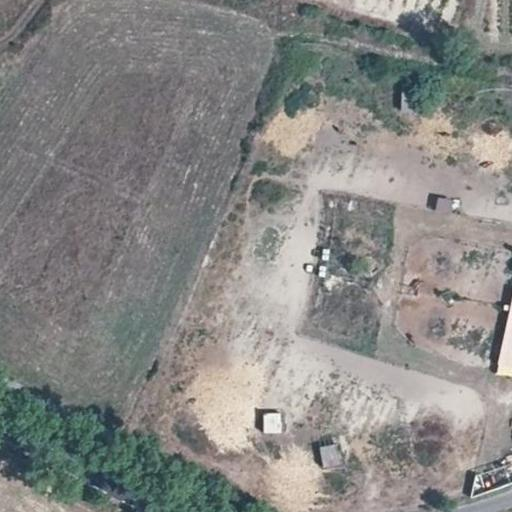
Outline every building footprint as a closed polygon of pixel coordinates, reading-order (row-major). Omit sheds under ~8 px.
[(401,92),(401,113),(415,113),(416,93),(401,92)] [(437,198),(435,216),(451,218),(453,200),(437,198)] [(511,309),(498,365),(511,368),(511,309)] [(262,431),(279,431),(280,413),(262,413),(262,431)] [(338,445),(319,448),(322,467),(341,464),(338,445)] [(511,463),(481,476),(488,494),(511,484),(511,463)]
